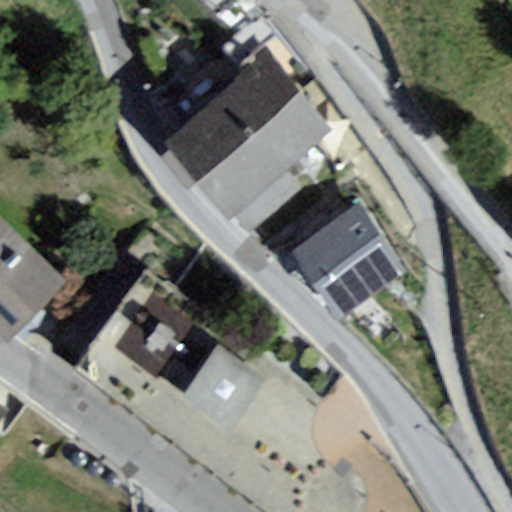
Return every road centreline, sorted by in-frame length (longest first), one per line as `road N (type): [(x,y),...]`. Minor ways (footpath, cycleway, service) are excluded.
road 1 (unclassified): [(457,511),(324,341),(161,179),(94,0)]
road 2 (unclassified): [(346,55),(511,269)]
road 3 (tertiary): [(0,357),(195,511)]
